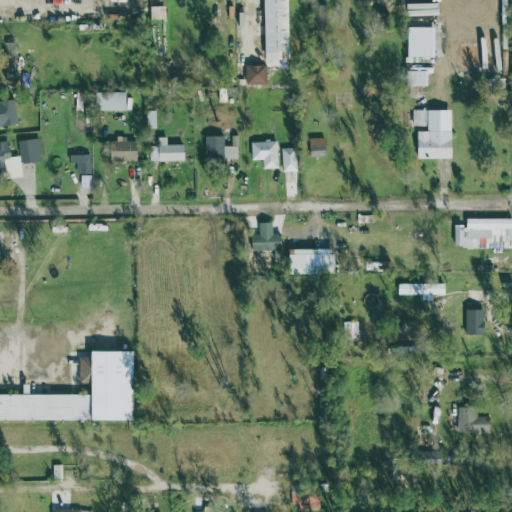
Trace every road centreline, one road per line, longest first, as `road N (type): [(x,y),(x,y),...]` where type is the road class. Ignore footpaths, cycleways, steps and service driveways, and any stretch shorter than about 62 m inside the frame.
road 1 (residential): [(0,208),(511,204)]
road 2 (residential): [(0,488),(262,486)]
